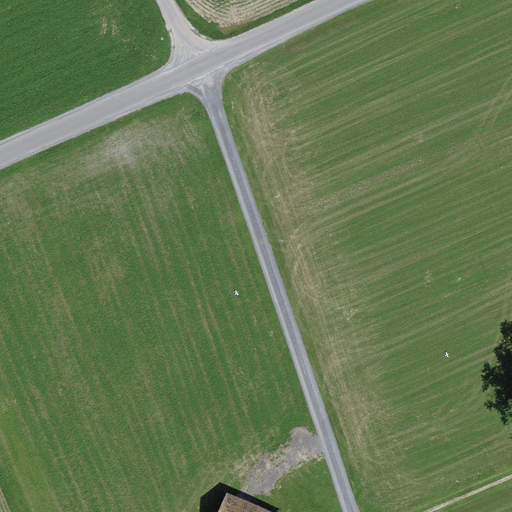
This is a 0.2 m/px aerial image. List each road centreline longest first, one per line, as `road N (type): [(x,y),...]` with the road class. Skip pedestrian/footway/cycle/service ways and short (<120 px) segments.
road 1 (track): [(161,0),(199,71),(347,511)]
road 2 (unclassified): [(348,0),(0,156)]
